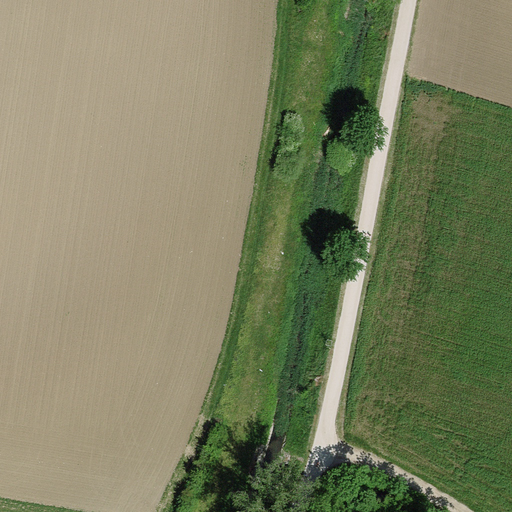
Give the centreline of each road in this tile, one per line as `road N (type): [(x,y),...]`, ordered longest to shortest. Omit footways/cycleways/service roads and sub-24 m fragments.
road 1 (track): [(321,447),(408,0)]
road 2 (track): [(321,447),(409,483),(454,511)]
